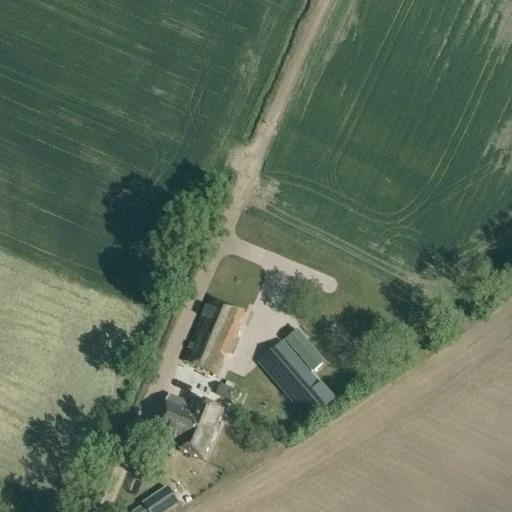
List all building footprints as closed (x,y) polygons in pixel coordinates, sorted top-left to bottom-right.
[(217,376),(244,310),(211,296),(184,362),(217,376)] [(297,407),(322,386),(284,341),(259,363),(297,407)] [(237,391),(223,384),(217,396),(231,403),(237,391)] [(204,461),(225,412),(197,400),(195,406),(170,396),(153,437),(181,449),(181,451),(204,461)] [(144,511),(168,511),(180,504),(168,487),(142,505),(147,511),(144,511)]
